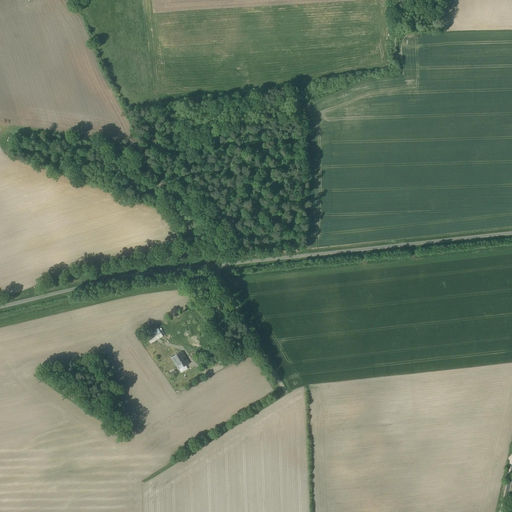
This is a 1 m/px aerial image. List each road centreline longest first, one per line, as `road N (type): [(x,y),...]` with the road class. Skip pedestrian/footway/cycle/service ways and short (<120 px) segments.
road 1 (unclassified): [(0,307),(169,270),(511,232)]
road 2 (track): [(211,266),(286,390)]
road 3 (track): [(259,345),(207,372),(185,349),(156,338)]
